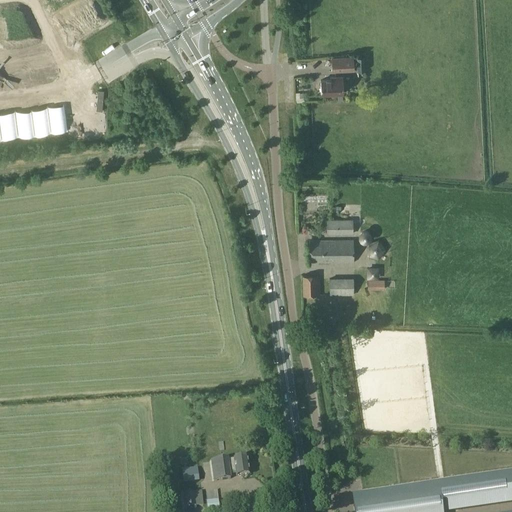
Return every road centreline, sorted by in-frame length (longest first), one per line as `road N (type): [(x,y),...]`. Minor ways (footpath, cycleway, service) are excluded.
road 1 (unclassified): [(329,511),(279,227),(263,0)]
road 2 (secondary): [(271,273),(254,177),(187,37)]
road 3 (secondary): [(171,46),(241,178),(271,273)]
road 4 (secondary): [(305,511),(271,273)]
